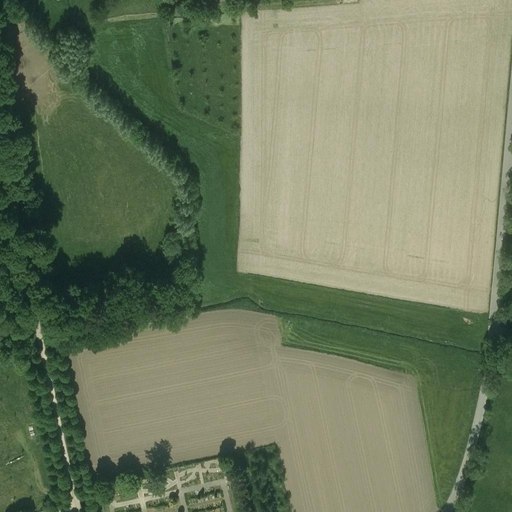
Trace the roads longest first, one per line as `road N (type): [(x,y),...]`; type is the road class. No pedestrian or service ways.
road 1 (unclassified): [(511,100),(488,387),(450,511)]
road 2 (track): [(337,0),(75,23),(0,105)]
road 3 (track): [(75,511),(36,328)]
road 4 (track): [(36,328),(0,146)]
